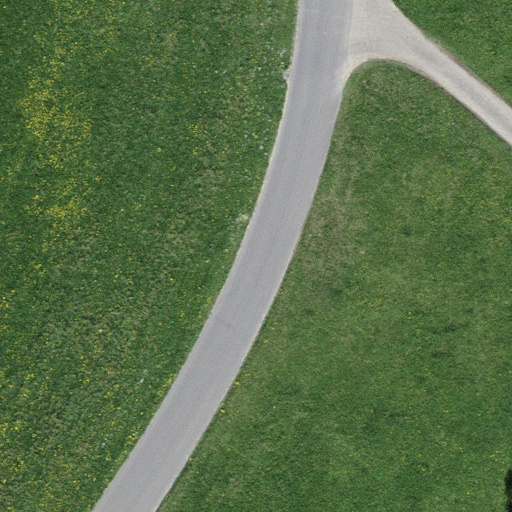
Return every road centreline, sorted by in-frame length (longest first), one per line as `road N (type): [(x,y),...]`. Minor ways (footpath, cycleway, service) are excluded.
road 1 (tertiary): [(118,511),(166,448),(266,259),(332,0)]
road 2 (track): [(332,3),(426,60),(511,133)]
